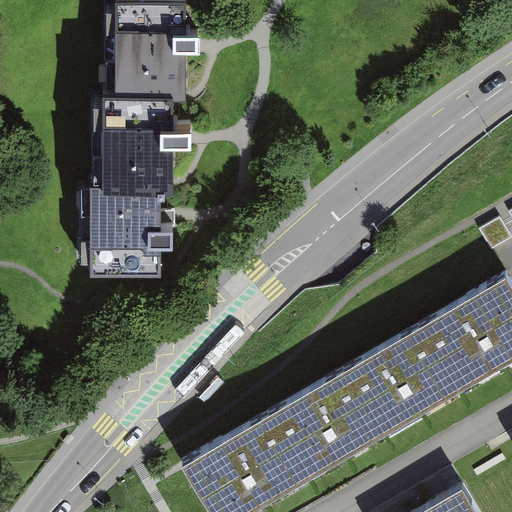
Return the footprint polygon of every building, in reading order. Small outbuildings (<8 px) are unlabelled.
[(189,0),(109,0),(111,95),(94,96),(96,177),(83,178),(85,263),(171,261),(169,182),(178,182),(176,92),(191,92),(189,0)] [(483,223),(494,246),(511,236),(511,229),(504,213),(483,223)] [(249,511),(511,355),(511,283),(506,274),(182,461),(185,465),(213,511),(249,511)] [(0,478),(0,500),(9,496),(0,478)] [(475,511),(463,491),(427,511),(475,511)]
